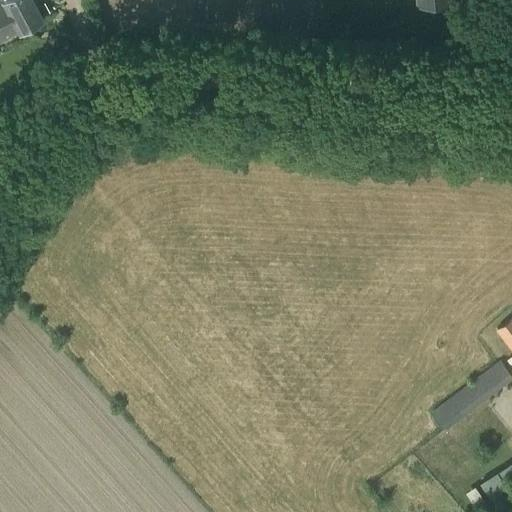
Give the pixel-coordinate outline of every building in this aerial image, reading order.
[(0,41),(42,19),(32,0),(2,0),(0,1),(0,41)] [(40,15),(47,11),(43,4),(36,8),(40,15)] [(511,317),(497,329),(511,349),(503,355),(511,366),(511,317)] [(511,377),(500,361),(433,411),(446,428),(455,422),(468,411),(511,378),(511,377)] [(511,460),(477,484),(488,498),(511,481),(511,460)]
